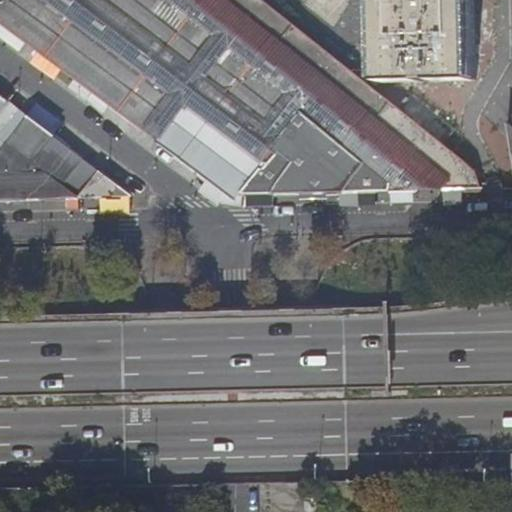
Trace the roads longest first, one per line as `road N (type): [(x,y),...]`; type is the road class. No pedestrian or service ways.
road 1 (trunk): [(0,456),(432,447)]
road 2 (trunk): [(404,367),(0,373)]
road 3 (residential): [(227,229),(0,56)]
road 4 (residential): [(511,225),(227,229)]
road 5 (residential): [(242,511),(227,229)]
road 6 (residential): [(227,229),(0,231)]
